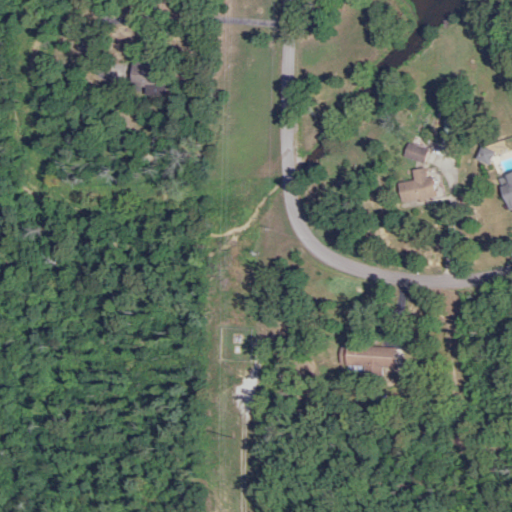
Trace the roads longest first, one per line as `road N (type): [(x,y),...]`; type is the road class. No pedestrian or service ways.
road 1 (residential): [(511,275),(404,290),(316,252),(294,202),(287,0)]
road 2 (residential): [(41,0),(32,113),(46,164),(71,191),(146,208),(294,202)]
